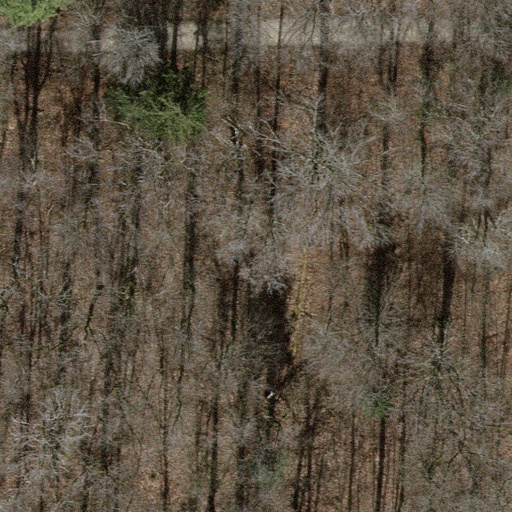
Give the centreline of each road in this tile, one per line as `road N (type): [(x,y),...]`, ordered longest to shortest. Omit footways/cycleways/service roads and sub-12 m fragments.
road 1 (track): [(511,262),(215,427),(69,501),(24,511)]
road 2 (track): [(511,28),(470,23),(0,42)]
